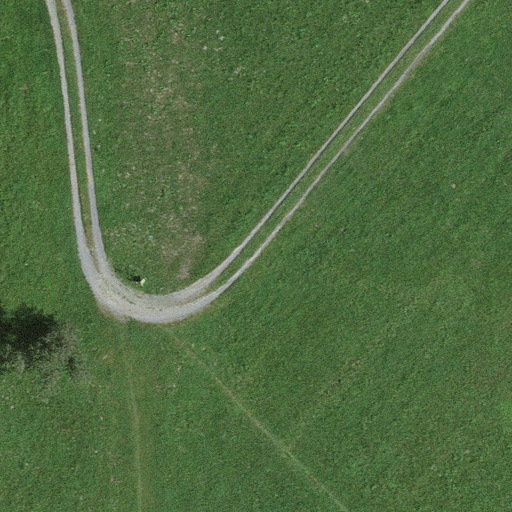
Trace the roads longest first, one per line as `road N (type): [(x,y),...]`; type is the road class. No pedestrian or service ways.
road 1 (track): [(447,0),(255,243),(194,302),(133,313)]
road 2 (track): [(133,313),(101,269),(61,0)]
